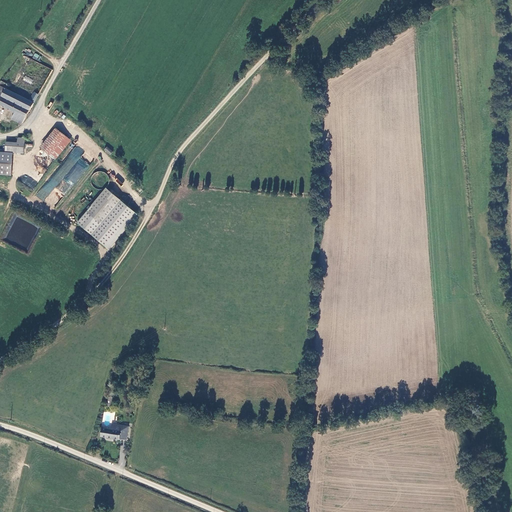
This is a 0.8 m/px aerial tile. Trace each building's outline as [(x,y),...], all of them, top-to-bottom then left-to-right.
[(23,80),(31,84),(33,79),(25,75),(23,80)] [(23,123),(40,95),(35,92),(30,100),(7,89),(0,85),(0,95),(2,97),(0,101),(0,105),(15,114),(12,119),(21,123),(23,123)] [(77,145),(57,129),(41,148),(56,161),(61,165),(77,145)] [(26,138),(19,138),(18,143),(17,153),(25,154),(26,138)] [(18,143),(0,141),(0,151),(14,153),(17,153),(18,143)] [(0,174),(12,176),(14,153),(0,151),(0,174)] [(34,189),(38,182),(24,174),(20,181),(34,189)] [(78,223),(102,195),(88,183),(64,211),(78,223)] [(108,189),(102,195),(78,223),(106,247),(135,213),(108,189)] [(111,429),(102,428),(101,436),(120,439),(120,438),(126,439),(128,426),(112,423),(111,429)]
